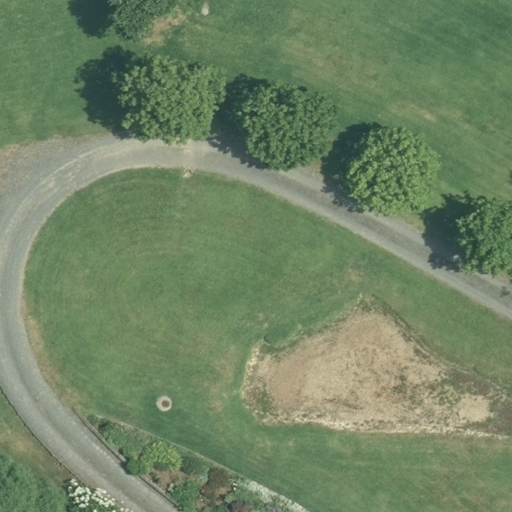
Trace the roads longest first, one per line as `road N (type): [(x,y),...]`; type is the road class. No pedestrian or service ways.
road 1 (unknown): [(0,261),(8,239),(57,191),(92,173),(161,167),(242,187),(511,328)]
road 2 (unknown): [(108,511),(37,433),(0,372)]
